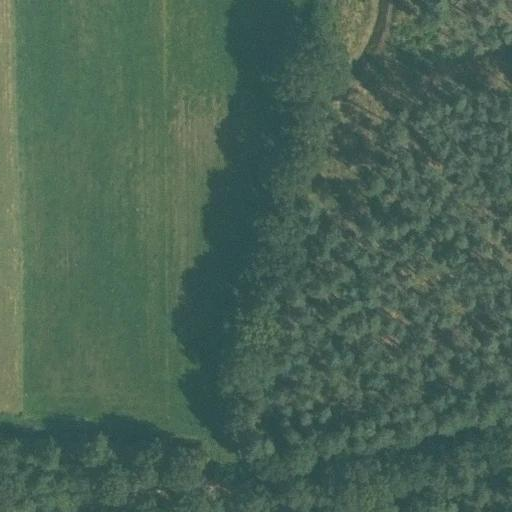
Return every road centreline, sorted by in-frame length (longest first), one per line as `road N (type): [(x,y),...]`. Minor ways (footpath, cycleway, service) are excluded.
road 1 (track): [(511,436),(273,483),(220,481)]
road 2 (track): [(220,481),(58,511)]
